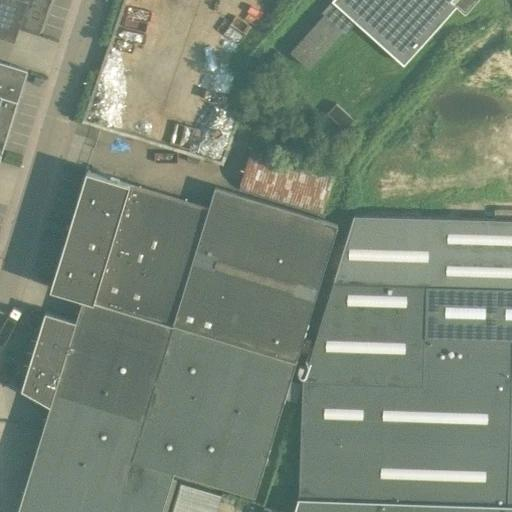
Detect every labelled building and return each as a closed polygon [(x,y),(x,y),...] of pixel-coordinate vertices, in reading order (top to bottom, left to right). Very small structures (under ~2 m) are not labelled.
[(0,0),(0,36),(14,41),(19,28),(39,34),(49,0),(0,0)] [(465,13),(476,0),(332,0),(321,13),(323,14),(289,52),(308,69),(342,32),(345,34),(356,21),(403,63),(456,5),(465,13)] [(0,60),(0,157),(1,157),(28,69),(0,60)] [(326,113),(338,123),(347,113),(335,103),(326,113)] [(239,187),(322,211),(333,174),(251,150),(239,187)] [(53,287),(83,297),(84,296),(296,361),(338,224),(215,187),(208,207),(88,171),(53,287)] [(311,321),(301,355),(310,358),(302,381),(427,385),(428,355),(473,356),(474,335),(511,335),(511,219),(354,214),(344,247),(337,270),(320,323),(311,321)] [(84,296),(83,297),(76,320),(45,311),(27,370),(25,369),(22,369),(17,371),(15,375),(14,379),(15,384),(20,388),(51,405),(18,511),(161,511),(174,470),(255,495),(296,361),(84,296)] [(427,385),(302,381),(299,496),(293,511),(281,511),(263,506),(261,511),(511,511),(511,335),(474,335),(473,356),(428,355),(427,385)]
